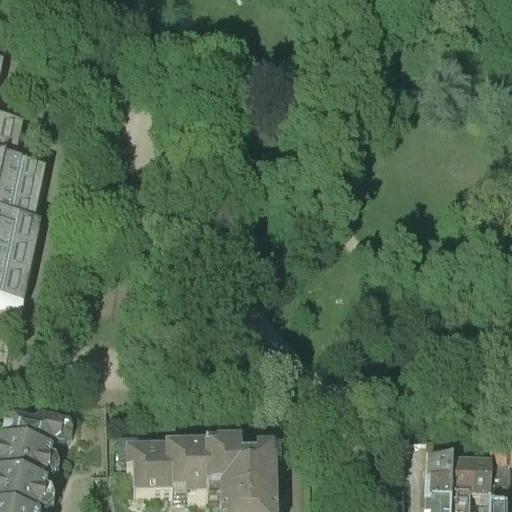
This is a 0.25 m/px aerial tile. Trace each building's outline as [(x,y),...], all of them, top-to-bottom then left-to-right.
[(0,243),(38,251),(41,237),(32,235),(44,182),(13,174),(23,136),(0,130),(0,81),(1,77),(0,76),(0,243)] [(38,251),(0,243),(0,313),(22,319),(38,251)] [(9,416),(0,461),(0,511),(46,511),(49,500),(63,426),(9,416)] [(487,511),(506,511),(507,477),(511,476),(511,447),(490,448),(489,474),(488,510),(487,511)] [(274,511),(274,475),(272,475),(271,463),(253,463),(254,471),(240,471),(240,454),(203,455),(205,500),(218,500),(218,511),(274,511)] [(205,509),(205,500),(203,455),(171,456),(124,457),(125,478),(131,478),(132,505),(170,504),(184,504),(185,510),(205,509)] [(447,511),(448,509),(449,473),(425,472),(423,511),(447,511)] [(449,473),(448,509),(466,509),(488,510),(489,474),(449,473)]
